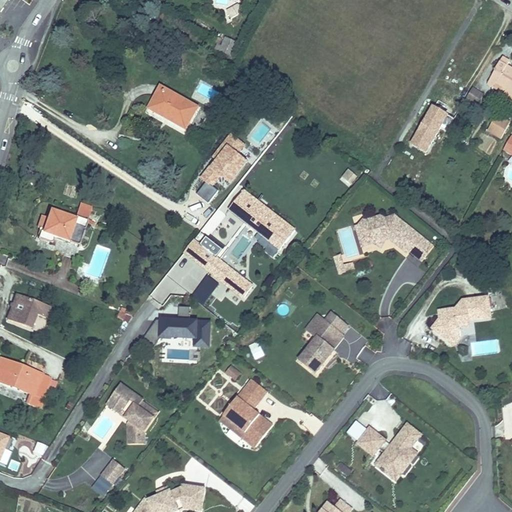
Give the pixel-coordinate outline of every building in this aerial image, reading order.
[(210,58),(225,67),(232,55),(222,48),(217,56),(212,53),(210,58)] [(511,75),(503,69),(505,66),(499,61),(481,86),(489,92),(492,87),(511,101),(511,75)] [(489,92),(511,107),(511,101),(492,87),(489,92)] [(199,110),(161,89),(146,113),(184,133),(184,134),(199,110)] [(468,94),(462,105),(472,110),(479,100),(468,94)] [(409,145),(426,155),(449,116),(432,106),(409,145)] [(210,123),(221,130),(227,121),(217,115),(210,123)] [(487,134),(503,140),(509,120),(494,115),(487,134)] [(232,136),(194,193),(209,203),(217,190),(213,187),(219,178),(231,185),(247,161),(240,156),(247,146),(232,136)] [(350,186),(357,177),(347,169),(340,178),(350,186)] [(253,226),(267,208),(250,194),(236,211),(253,226)] [(89,208),(76,204),(73,212),(86,217),(89,208)] [(300,236),(267,208),(253,226),(286,253),(300,236)] [(86,217),(73,212),(72,217),(49,209),(42,230),(56,235),(57,232),(68,235),(79,239),(85,222),(92,224),(93,219),(86,217)] [(362,230),(359,236),(361,237),(363,244),(371,250),(372,255),(379,260),(384,254),(382,248),(388,246),(390,252),(390,253),(405,266),(407,264),(408,265),(420,274),(433,259),(394,227),(385,229),(380,227),(367,230),(363,231),(362,230)] [(56,235),(42,230),(39,229),(36,239),(52,244),(53,240),(65,244),(66,241),(68,235),(57,232),(56,235)] [(68,235),(66,241),(76,245),(79,239),(68,235)] [(359,236),(355,237),(359,257),(372,255),(371,250),(363,244),(361,237),(359,236)] [(214,276),(224,263),(208,250),(197,262),(214,276)] [(232,270),(224,263),(214,276),(222,283),(232,270)] [(338,266),(331,268),(335,279),(341,277),(338,266)] [(255,289),(232,270),(222,283),(233,293),(237,288),(248,298),(255,289)] [(341,277),(335,279),(337,286),(352,282),(349,274),(341,277)] [(202,307),(219,286),(208,277),(190,297),(202,307)] [(237,288),(233,293),(245,303),(248,298),(237,288)] [(46,322),(51,311),(18,299),(9,324),(32,332),(37,318),(46,322)] [(428,339),(444,352),(455,338),(465,336),(464,331),(481,328),(486,327),(484,318),(483,307),(457,311),(451,320),(437,322),(438,326),(435,330),(428,339)] [(179,308),(179,319),(189,318),(189,308),(179,308)] [(192,348),(210,349),(211,321),(149,319),(148,351),(158,352),(158,360),(167,360),(168,341),(193,342),(192,348)] [(331,322),(324,330),(340,342),(346,335),(331,322)] [(305,337),(313,344),(324,330),(317,324),(305,337)] [(311,352),(298,368),(314,381),(321,372),(319,370),(322,367),(323,369),(332,358),(331,357),(342,344),(340,342),(324,330),(313,344),(316,346),(311,352)] [(456,347),(455,338),(444,352),(450,356),(456,347)] [(258,341),(248,345),(254,360),(264,356),(258,341)] [(0,367),(0,385),(33,398),(44,403),(45,403),(54,382),(2,362),(0,367)] [(239,383),(229,375),(224,381),(234,389),(239,383)] [(108,405),(127,417),(124,421),(129,424),(139,432),(137,435),(137,448),(145,448),(144,436),(155,421),(138,409),(142,404),(143,402),(120,387),(108,405)] [(250,388),(222,424),(257,452),(272,434),(252,419),(266,401),(250,388)] [(44,403),(33,398),(29,407),(39,412),(44,403)] [(158,415),(142,404),(138,409),(155,421),(158,415)] [(127,417),(108,405),(106,408),(120,417),(119,418),(124,421),(127,417)] [(139,432),(129,424),(127,427),(126,428),(127,448),(137,448),(137,435),(139,432)] [(257,452),(222,424),(218,430),(253,457),(257,452)] [(381,450),(383,447),(368,435),(356,450),(371,462),(377,455),(383,460),(374,472),(380,476),(379,477),(382,480),(383,478),(391,485),(397,478),(394,475),(401,467),(404,469),(412,458),(408,455),(419,442),(406,432),(390,452),(387,455),(381,450)] [(0,463),(6,466),(16,439),(0,433),(0,463)] [(32,453),(43,458),(48,446),(36,442),(32,453)] [(390,452),(383,447),(381,450),(387,455),(390,452)] [(401,467),(394,475),(397,478),(391,485),(394,487),(415,460),(412,458),(404,469),(401,467)] [(113,464),(101,481),(113,490),(126,473),(113,464)] [(68,477),(74,487),(87,479),(81,469),(68,477)] [(176,511),(175,509),(179,507),(181,511),(202,511),(205,494),(182,491),(181,493),(170,498),(170,497),(165,499),(157,502),(147,507),(145,505),(139,511),(176,511)]
